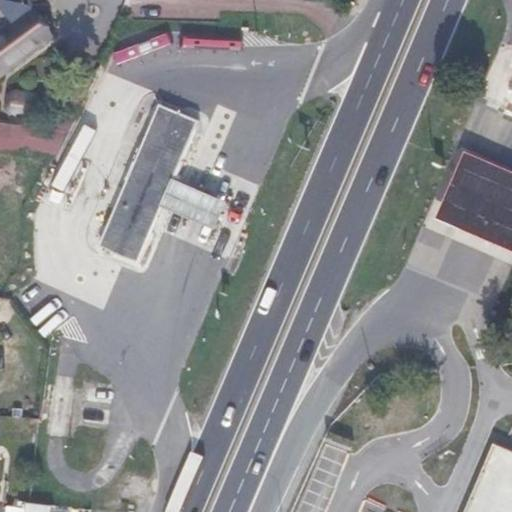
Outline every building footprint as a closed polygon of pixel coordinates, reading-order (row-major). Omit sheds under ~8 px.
[(0,77),(53,38),(34,11),(0,37),(0,77)] [(140,261),(164,207),(163,205),(175,178),(177,179),(201,120),(163,103),(139,159),(102,245),(140,261)] [(511,204),(499,199),(511,167),(511,150),(473,134),(433,226),(479,246),(486,229),(511,240),(511,204)] [(230,194),(236,175),(224,171),(217,190),(230,194)] [(163,205),(164,207),(195,220),(217,229),(229,201),(206,191),(177,179),(175,178),(163,205)] [(511,511),(511,450),(494,443),(465,511),(511,511)] [(51,511),(53,504),(28,502),(26,511),(51,511)]
